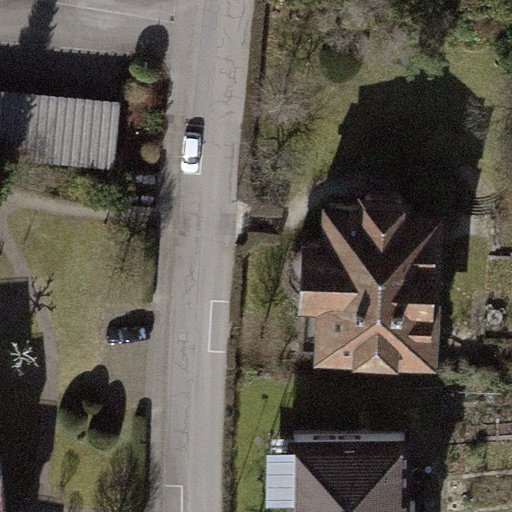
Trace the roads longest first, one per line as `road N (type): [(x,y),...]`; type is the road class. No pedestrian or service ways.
road 1 (residential): [(221,64),(197,511)]
road 2 (residential): [(221,64),(0,33)]
